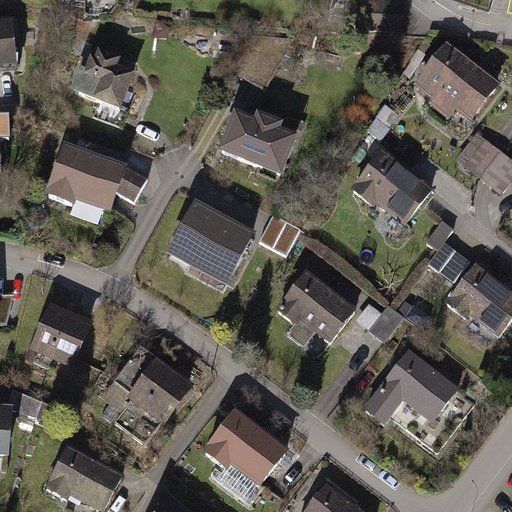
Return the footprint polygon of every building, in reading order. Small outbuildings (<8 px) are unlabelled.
[(13,25),(0,26),(0,74),(16,74),(13,25)] [(447,50),(416,90),(469,130),(500,91),(447,50)] [(125,65),(86,53),(71,102),(93,108),(89,120),(127,131),(142,82),(122,76),(125,65)] [(234,119),(219,158),(282,182),(298,141),(281,134),(283,128),(257,118),(254,127),(234,119)] [(511,162),(478,136),(456,163),(501,199),(511,184),(511,162)] [(384,156),(353,195),(404,235),(435,196),(384,156)] [(61,157),(39,212),(60,221),(64,209),(103,224),(111,204),(128,210),(137,186),(61,157)] [(195,208),(166,261),(222,292),(252,239),(195,208)] [(511,295),(479,270),(450,308),(497,344),(511,324),(511,295)] [(306,277),(274,317),(292,330),(299,320),(332,345),(356,310),(306,277)] [(0,327),(12,327),(11,298),(0,298),(0,327)] [(50,306),(30,355),(73,373),(94,325),(50,306)] [(389,343),(399,322),(384,314),(373,335),(389,343)] [(138,352),(109,396),(161,433),(193,389),(138,352)] [(407,355),(355,418),(378,437),(396,416),(424,439),(459,397),(407,355)] [(0,413),(0,474),(7,475),(12,415),(0,413)] [(231,420),(194,470),(214,484),(226,469),(257,492),(282,458),(231,420)] [(68,450),(39,503),(54,511),(63,511),(69,501),(89,511),(98,511),(118,477),(68,450)] [(354,511),(325,490),(308,511),(354,511)] [(179,511),(166,503),(159,511),(179,511)]
